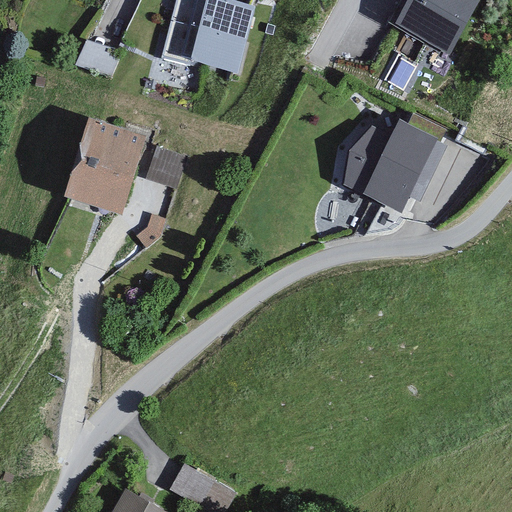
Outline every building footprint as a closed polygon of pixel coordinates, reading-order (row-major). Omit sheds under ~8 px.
[(252,13),(200,0),(180,0),(166,56),(237,73),(252,13)] [(477,0),(415,0),(401,27),(449,53),(477,0)] [(113,79),(123,52),(88,39),(78,65),(113,79)] [(400,55),(387,79),(406,88),(418,64),(400,55)] [(118,217),(141,137),(88,122),(65,202),(118,217)] [(438,141),(400,123),(393,139),(371,129),(344,186),(366,196),(364,200),(402,218),(438,141)] [(179,156),(154,150),(147,180),(171,186),(179,156)] [(148,217),(145,228),(134,238),(143,249),(158,236),(162,220),(148,217)] [(212,483),(184,469),(172,493),(200,507),(212,483)] [(163,511),(126,491),(113,511),(163,511)]
